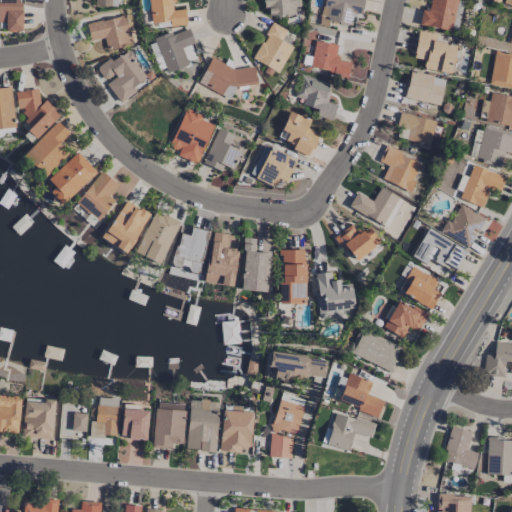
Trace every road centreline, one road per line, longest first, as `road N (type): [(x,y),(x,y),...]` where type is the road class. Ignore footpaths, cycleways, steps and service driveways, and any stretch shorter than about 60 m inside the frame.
road 1 (residential): [(395,0),(376,87),(316,211),(239,204),(165,177),(99,126),(57,49),(58,0)]
road 2 (residential): [(394,482),(206,483),(0,462)]
road 3 (residential): [(394,511),(412,420),(511,242)]
